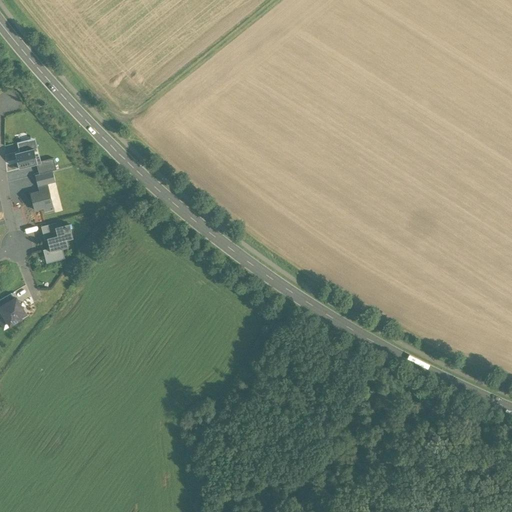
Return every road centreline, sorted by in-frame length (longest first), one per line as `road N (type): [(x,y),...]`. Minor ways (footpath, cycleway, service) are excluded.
road 1 (tertiary): [(35,67),(104,141),(237,256),(374,348),(511,415)]
road 2 (track): [(288,0),(130,130),(17,0)]
